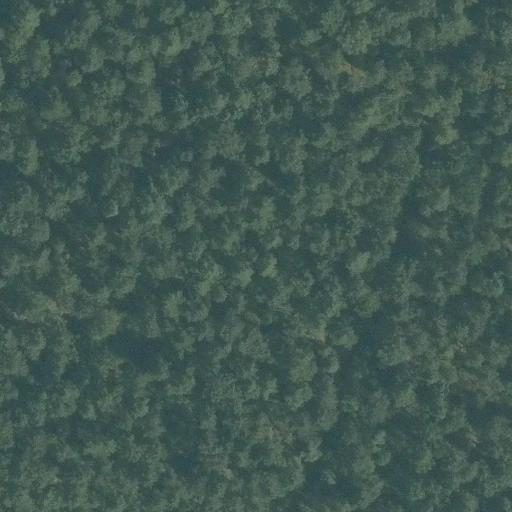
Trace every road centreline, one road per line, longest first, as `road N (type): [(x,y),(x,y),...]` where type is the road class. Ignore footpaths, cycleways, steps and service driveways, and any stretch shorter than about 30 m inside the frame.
road 1 (track): [(24,34),(511,202)]
road 2 (track): [(469,0),(410,170)]
